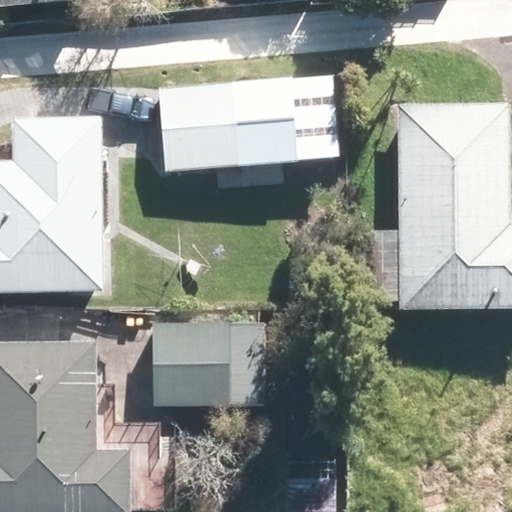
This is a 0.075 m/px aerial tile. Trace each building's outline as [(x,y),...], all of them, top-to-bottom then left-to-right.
[(230,85),(163,90),(169,170),(236,165),(230,85)] [(403,310),(511,310),(511,231),(503,231),(503,113),(403,112),(403,310)] [(0,290),(92,289),(90,128),(15,129),(15,170),(0,170),(0,290)] [(256,334),(154,332),(153,403),(255,405),(256,334)] [(0,511),(116,511),(117,460),(85,460),(86,351),(0,349),(0,511)]
